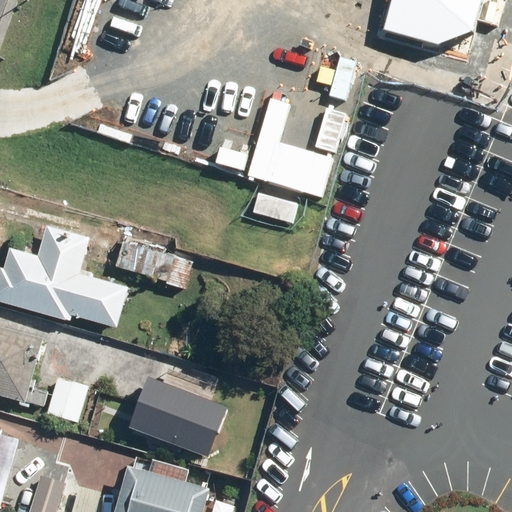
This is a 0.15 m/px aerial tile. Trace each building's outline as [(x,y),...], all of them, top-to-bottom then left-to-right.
[(484,0),(394,0),(385,33),(442,49),(474,38),(484,0)] [(7,253),(0,278),(0,308),(70,328),(72,322),(116,335),(127,294),(91,284),(93,279),(80,276),(90,243),(48,231),(39,262),(7,253)] [(115,279),(182,298),(193,258),(126,239),(115,279)] [(0,402),(23,408),(24,404),(43,409),(47,395),(32,392),(45,343),(0,331),(0,402)] [(88,386),(59,377),(46,417),(76,426),(88,386)] [(226,409),(144,383),(127,438),(209,464),(226,409)] [(0,506),(15,444),(0,440),(0,506)] [(111,511),(203,511),(209,493),(123,470),(114,502),(111,511)] [(57,511),(65,486),(39,478),(29,511),(57,511)] [(72,511),(97,511),(102,498),(79,492),(72,511)]
